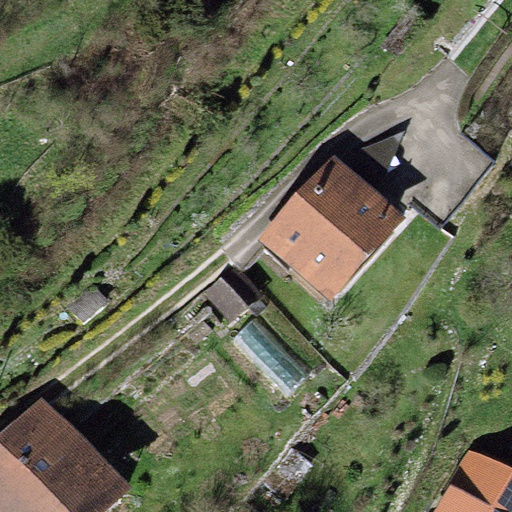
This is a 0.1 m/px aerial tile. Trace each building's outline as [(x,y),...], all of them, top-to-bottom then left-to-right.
[(333,175),(272,241),(328,293),(388,226),(333,175)] [(250,290),(239,277),(214,297),(224,310),(238,316),(252,305),(250,290)] [(83,324),(101,307),(86,290),(68,308),(83,324)] [(32,434),(0,463),(0,503),(7,511),(82,511),(95,500),(32,434)] [(511,511),(511,475),(470,450),(432,511),(511,511)]
